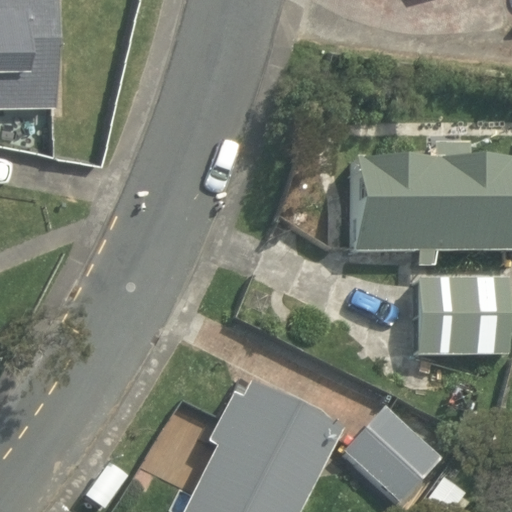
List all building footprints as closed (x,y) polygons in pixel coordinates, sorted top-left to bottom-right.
[(64,0),(0,0),(0,114),(59,118),(64,0)] [(511,175),(348,167),(343,255),(511,263),(511,175)] [(510,283),(418,278),(414,371),(506,375),(510,283)] [(289,511),(330,440),(254,398),(190,511),(289,511)] [(407,511),(448,468),(393,418),(347,469),(394,511),(407,511)]
